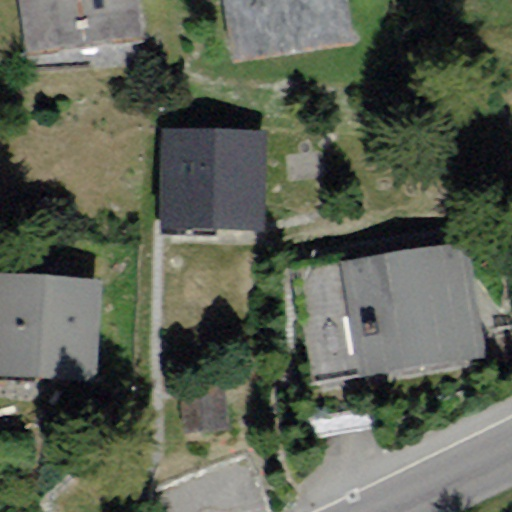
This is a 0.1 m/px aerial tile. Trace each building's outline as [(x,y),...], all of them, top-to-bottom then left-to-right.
[(113,0),(0,0),(0,12),(7,68),(120,54),(113,0)] [(327,0),(209,0),(219,58),(334,40),(327,0)] [(243,141),(149,140),(147,239),(241,240),(243,141)] [(457,254),(281,277),(296,387),(472,364),(457,254)] [(83,289),(0,284),(0,381),(76,386),(83,289)]
